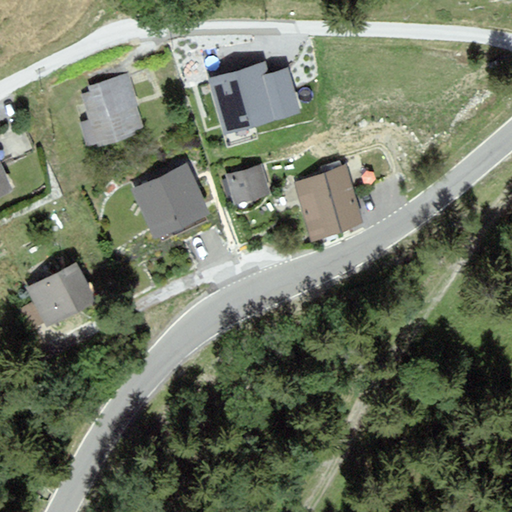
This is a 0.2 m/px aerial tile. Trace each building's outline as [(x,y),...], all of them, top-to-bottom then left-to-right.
[(266,61),(208,79),(226,136),(304,112),(289,66),(270,72),(266,61)] [(130,74),(90,87),(92,92),(82,92),(91,120),(82,122),(93,148),(150,136),(130,74)] [(0,149),(0,197),(21,189),(0,149)] [(192,162),(138,186),(162,233),(217,209),(192,162)] [(266,165),(229,173),(239,204),(272,195),(266,165)] [(350,166),(294,182),(315,236),(365,223),(350,166)] [(85,259),(30,287),(51,325),(105,303),(85,259)]
